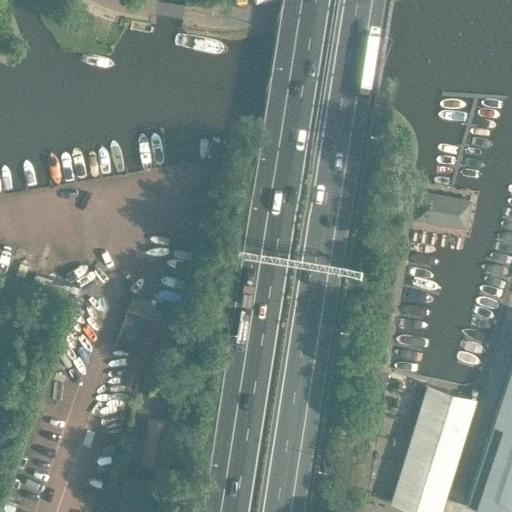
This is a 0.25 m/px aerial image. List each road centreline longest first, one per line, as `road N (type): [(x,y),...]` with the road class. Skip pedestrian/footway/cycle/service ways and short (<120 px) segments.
road 1 (motorway): [(308,0),(226,511)]
road 2 (motorway): [(275,511),(356,0)]
road 3 (unclassified): [(43,511),(143,217)]
